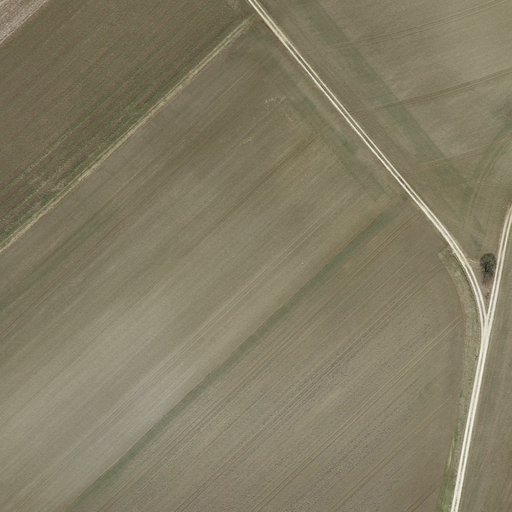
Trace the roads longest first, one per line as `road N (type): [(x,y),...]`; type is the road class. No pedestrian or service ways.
road 1 (track): [(486,340),(464,260),(251,0)]
road 2 (track): [(455,511),(511,209)]
